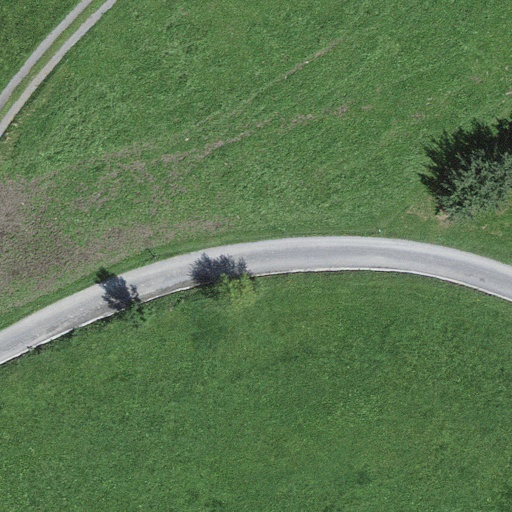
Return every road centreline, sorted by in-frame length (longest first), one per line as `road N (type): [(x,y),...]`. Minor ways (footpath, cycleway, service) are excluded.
road 1 (track): [(511,315),(362,287),(209,291),(0,372)]
road 2 (track): [(0,128),(116,0)]
